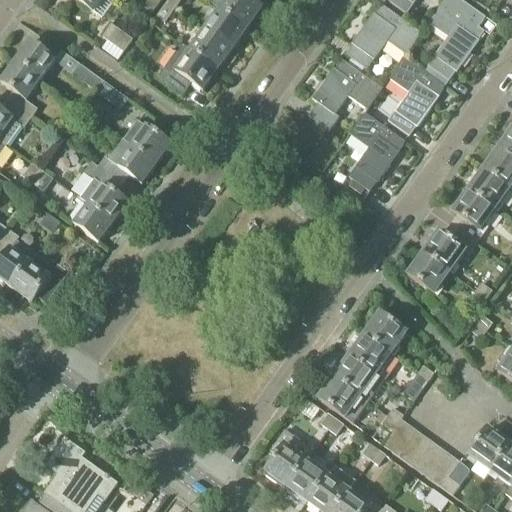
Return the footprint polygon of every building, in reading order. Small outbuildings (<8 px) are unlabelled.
[(103,0),(70,0),(92,15),(103,0)] [(160,2),(156,0),(148,0),(142,9),(151,15),(160,2)] [(169,0),(165,5),(174,12),(182,0),(169,0)] [(213,0),(210,5),(219,11),(247,32),(261,12),(248,3),(249,0),(213,0)] [(445,0),(384,0),(406,16),(417,0),(441,0),(444,2),(445,0)] [(445,0),(444,2),(427,26),(447,40),(426,69),(447,84),(455,74),(473,50),(472,49),(483,33),(478,30),(484,20),(456,0),(445,0)] [(174,12),(165,5),(156,18),(165,24),(174,12)] [(346,67),(359,76),(363,70),(366,72),(386,43),(406,57),(420,36),(379,7),(368,22),(367,21),(350,45),(351,46),(344,56),(350,61),(346,67)] [(219,11),(204,33),(232,53),(247,32),(219,11)] [(101,40),(123,55),(132,43),(110,27),(101,40)] [(204,33),(189,53),(218,73),(232,53),(204,33)] [(28,46),(14,66),(39,84),(54,64),(28,46)] [(175,55),(158,79),(183,97),(190,86),(202,95),(218,73),(189,53),(183,48),(177,56),(175,55)] [(54,64),(96,94),(103,85),(60,55),(54,64)] [(415,129),(416,130),(433,106),(432,105),(443,89),(403,60),(388,81),(408,95),(387,124),(408,139),(415,129)] [(359,76),(346,67),(340,62),(329,77),(328,76),(311,100),(317,105),(308,118),(329,133),(338,119),(334,116),(347,99),(366,113),(381,92),(359,76)] [(14,66),(0,85),(0,86),(12,95),(5,104),(29,121),(36,112),(25,104),(39,84),(14,66)] [(103,85),(96,94),(120,111),(127,102),(103,85)] [(0,145),(5,149),(20,129),(22,131),(29,121),(5,104),(0,112),(0,145)] [(375,185),(376,186),(394,161),(393,160),(403,145),(363,116),(348,137),(368,151),(348,179),(369,194),(375,185)] [(122,142),(157,166),(170,148),(136,123),(122,142)] [(504,142),(497,151),(511,161),(511,129),(511,131),(509,130),(502,140),(504,142)] [(157,166),(122,142),(108,163),(104,160),(97,170),(121,187),(128,178),(142,188),(157,166)] [(489,163),(482,172),(509,192),(511,187),(511,161),(497,151),(496,153),(494,152),(487,162),(489,163)] [(121,187),(97,170),(90,165),(83,175),(93,181),(80,200),(88,206),(113,224),(127,206),(114,197),(121,187)] [(29,186),(38,173),(31,167),(22,180),(29,186)] [(473,184),(467,193),(494,213),(509,192),(482,172),(480,174),(478,173),(471,182),(473,184)] [(52,182),(38,173),(29,186),(42,195),(52,182)] [(456,218),(449,228),(475,247),(482,237),(488,228),(484,226),(494,213),(467,193),(465,195),(463,194),(456,204),(458,205),(451,215),(456,218)] [(113,224),(88,206),(73,227),(99,245),(113,224)] [(0,243),(8,233),(0,226),(0,243)] [(429,247),(422,256),(448,276),(464,254),(468,257),(475,247),(449,228),(442,238),(437,235),(435,237),(433,236),(427,245),(429,247)] [(18,239),(8,233),(0,243),(0,283),(11,291),(35,257),(15,243),(18,239)] [(413,268),(406,278),(433,297),(448,276),(422,256),(420,258),(418,257),(411,267),(413,268)] [(35,257),(11,291),(32,306),(36,299),(46,307),(68,276),(52,264),(48,266),(35,257)] [(481,285),(475,293),(486,301),(492,293),(481,285)] [(486,301),(475,293),(469,301),(480,309),(486,301)] [(370,329),(363,339),(390,358),(405,337),(378,317),(377,319),(375,318),(368,327),(370,329)] [(476,326),(486,334),(492,326),(481,318),(476,326)] [(486,334),(476,326),(470,334),(481,342),(486,334)] [(354,351),(348,360),(375,379),(390,358),(363,339),(361,341),(359,339),(352,349),(354,351)] [(511,352),(511,353),(496,375),(511,386),(511,352)] [(339,372),(333,381),(368,406),(383,384),(375,379),(348,360),(346,362),(344,360),(340,361),(336,366),(337,371),(339,372)] [(416,377),(427,384),(433,376),(423,369),(416,377)] [(427,384),(416,377),(411,384),(422,392),(427,384)] [(368,406),(333,381),(331,383),(329,382),(322,392),(324,393),(317,402),(352,427),(368,406)] [(392,411),(386,419),(397,427),(401,422),(403,419),(392,411)] [(381,415),(375,422),(392,434),(397,427),(386,419),(381,415)] [(328,432),(335,422),(327,416),(320,427),(328,432)] [(343,427),(335,422),(328,432),(336,438),(343,427)] [(392,434),(382,448),(392,455),(410,429),(401,422),(397,427),(392,434)] [(410,429),(392,455),(401,462),(420,436),(410,429)] [(489,474),(509,447),(507,445),(508,444),(498,437),(497,438),(487,431),(467,458),(489,474)] [(276,458),(264,475),(266,477),(265,478),(275,486),(276,484),(285,490),(305,463),(313,452),(285,432),(269,453),(276,458)] [(420,436),(401,462),(411,469),(430,443),(420,436)] [(60,473),(44,495),(68,511),(81,511),(93,496),(104,504),(117,486),(82,460),(85,456),(64,441),(47,464),(60,473)] [(430,443),(411,469),(421,476),(440,450),(430,443)] [(370,463),(378,452),(370,446),(362,457),(370,463)] [(511,448),(509,447),(489,474),(509,489),(511,485),(511,448)] [(440,450),(421,476),(431,484),(450,458),(440,450)] [(385,458),(378,452),(370,463),(377,468),(385,458)] [(450,458),(431,484),(441,491),(452,498),(460,488),(449,480),(460,464),(450,458)] [(305,463),(285,490),(287,492),(286,494),(296,501),(298,499),(306,506),(327,478),(305,463)] [(327,478),(306,506),(308,507),(307,509),(310,511),(334,511),(348,494),(355,484),(334,469),(327,478)] [(432,508),(440,498),(432,492),(425,503),(432,508)] [(348,494),(334,511),(380,511),(372,506),(369,509),(348,494)] [(68,511),(44,495),(36,506),(31,503),(24,511),(68,511)] [(440,498),(432,508),(437,511),(441,511),(448,503),(440,498)]
